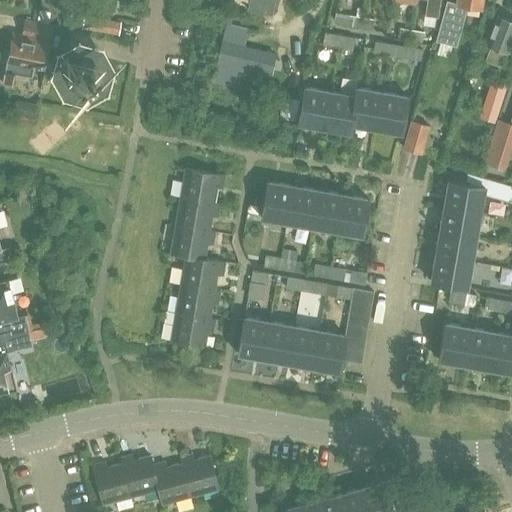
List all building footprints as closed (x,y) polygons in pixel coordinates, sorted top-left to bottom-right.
[(249,0),(248,8),(272,12),(274,0),(249,0)] [(416,0),(416,3),(425,5),(424,11),(437,13),(439,0),(416,0)] [(456,0),(456,2),(446,0),(436,39),(456,45),(468,4),(481,6),(482,0),(456,0)] [(50,12),(39,10),(37,22),(48,23),(50,12)] [(112,19),(84,14),(82,28),(110,32),(110,31),(112,19)] [(348,25),(362,27),(364,16),(349,14),(348,25)] [(511,19),(497,14),(487,44),(492,46),(487,60),(504,66),(511,44),(511,19)] [(364,16),(362,27),(372,29),(374,18),(364,16)] [(12,30),(5,71),(4,71),(2,82),(12,84),(14,73),(32,76),(34,64),(45,66),(52,24),(48,23),(37,22),(24,19),(22,32),(12,30)] [(266,95),(277,52),(245,44),(249,29),(244,28),(225,23),(211,82),(266,95)] [(411,39),(412,29),(399,27),(398,37),(411,39)] [(422,41),(424,31),(412,29),(411,39),(422,41)] [(322,43),(337,45),(339,33),(324,31),(322,43)] [(339,33),(337,45),(353,48),(355,36),(339,33)] [(107,90),(115,66),(103,44),(92,41),(79,37),(57,49),(50,73),(62,95),(86,101),(107,90)] [(373,52),(388,54),(390,42),(375,39),(373,52)] [(390,42),(388,54),(421,60),(422,48),(390,42)] [(506,84),(493,80),(481,116),(494,121),(506,84)] [(299,121),(325,126),(330,91),(305,86),(299,121)] [(355,95),(352,122),(377,126),(382,92),(356,87),(355,95)] [(330,91),(325,126),(351,130),(352,122),(355,95),(330,91)] [(382,92),(377,126),(402,131),(408,96),(382,92)] [(16,98),(13,114),(35,118),(38,102),(16,98)] [(511,115),(510,121),(497,117),(483,162),(510,170),(511,163),(511,115)] [(422,152),(429,125),(412,120),(404,147),(422,152)] [(186,168),(181,196),(216,202),(215,202),(218,187),(223,188),(225,174),(186,168)] [(511,180),(492,176),(490,189),(511,194),(511,180)] [(450,179),(445,204),(480,210),(485,185),(450,179)] [(262,215),(287,220),(293,186),(268,181),(262,215)] [(293,186),(287,220),(312,224),(318,190),(293,186)] [(318,190),(312,224),(338,229),(344,195),(318,190)] [(344,195),(338,229),(363,233),(369,199),(344,195)] [(181,196),(176,225),(215,231),(210,230),(213,215),(217,216),(220,203),(216,202),(181,196)] [(445,204),(441,229),(476,235),(480,210),(445,204)] [(215,231),(176,225),(171,253),(186,256),(205,259),(208,243),(213,244),(215,231)] [(441,229),(437,254),(471,261),(476,235),(441,229)] [(0,266),(13,263),(9,246),(1,248),(0,243),(0,266)] [(266,245),(265,253),(263,266),(279,268),(281,256),(280,256),(281,248),(266,245)] [(471,261),(437,254),(432,279),(467,286),(471,261)] [(186,256),(181,284),(220,291),(220,290),(215,290),(218,274),(223,275),(225,262),(205,259),(186,256)] [(281,256),(279,268),(294,271),(296,259),(281,256)] [(312,274),(329,277),(331,265),(315,262),(312,274)] [(331,265),(329,277),(343,280),(343,279),(365,283),(366,271),(345,268),(331,265)] [(266,284),(268,272),(252,269),(250,281),(266,284)] [(285,287),(301,290),(303,278),(287,275),(285,287)] [(303,278),(301,290),(325,294),(327,282),(318,281),(318,280),(303,278)] [(0,281),(0,337),(29,331),(25,314),(18,316),(9,279),(0,281)] [(181,284),(176,312),(215,319),(215,318),(210,317),(213,302),(218,303),(220,291),(181,284)] [(350,299),(352,287),(338,284),(336,296),(350,299)] [(372,303),(374,291),(352,287),(350,299),(350,300),(372,303)] [(448,301),(464,304),(475,306),(477,295),(466,292),(451,289),(448,301)] [(483,307),(500,310),(502,298),(486,295),(483,307)] [(511,300),(502,298),(500,310),(511,312),(511,300)] [(370,315),(372,303),(350,300),(348,311),(370,315)] [(368,327),(370,315),(348,311),(346,323),(368,327)] [(176,312),(171,341),(205,346),(208,330),(213,331),(215,319),(176,312)] [(238,353),(263,357),(269,322),(244,318),(238,353)] [(269,322),(263,357),(289,361),(295,326),(269,322)] [(366,338),(368,327),(346,323),(344,335),(345,335),(366,338)] [(439,359),(464,363),(470,328),(445,323),(439,359)] [(295,326),(289,361),(314,366),(320,331),(295,326)] [(38,329),(39,345),(75,344),(74,328),(38,329)] [(470,328),(464,363),(490,367),(496,332),(470,328)] [(0,393),(17,389),(8,351),(33,345),(29,331),(0,337),(0,393)] [(320,331),(314,366),(339,370),(341,359),(343,347),(345,335),(320,331)] [(511,334),(496,332),(490,367),(511,371),(511,334)] [(364,350),(366,338),(345,335),(343,347),(364,350)] [(362,362),(364,350),(343,347),(341,359),(362,362)] [(193,454),(181,458),(191,496),(219,489),(210,455),(194,459),(193,454)] [(120,458),(122,463),(130,496),(159,489),(152,465),(150,455),(134,460),(133,455),(120,458)] [(165,462),(152,465),(159,489),(163,503),(191,496),(181,458),(181,463),(167,466),(165,462)] [(130,496),(122,463),(107,467),(105,462),(92,465),(102,504),(130,496)] [(392,511),(385,482),(360,489),(366,511),(392,511)] [(366,511),(360,489),(335,496),(339,511),(366,511)] [(339,511),(335,496),(310,502),(312,511),(339,511)] [(312,511),(310,502),(285,509),(286,511),(312,511)]
